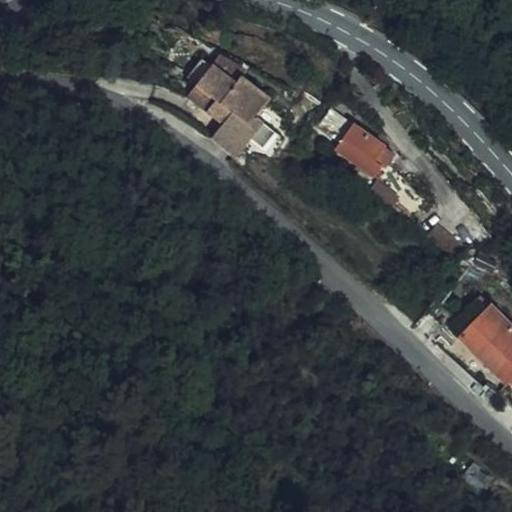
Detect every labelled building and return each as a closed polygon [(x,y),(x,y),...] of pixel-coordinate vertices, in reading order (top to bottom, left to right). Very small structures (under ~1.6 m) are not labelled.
[(223,64),(276,104),(286,91),(254,70),(260,61),(235,46),(227,58),(223,64)] [(227,58),(218,52),(214,58),(223,64),(227,58)] [(213,79),(223,64),(214,58),(205,72),(213,79)] [(251,146),(262,128),(269,134),(276,124),(268,117),(276,104),(223,64),(213,79),(231,91),(223,104),(234,111),(238,107),(245,111),(232,133),(251,146)] [(190,99),(208,108),(215,95),(196,86),(190,99)] [(367,114),(352,140),(394,170),(402,155),(393,149),(402,135),(367,114)] [(269,134),(262,128),(251,146),(258,151),(269,134)] [(472,302),(485,314),(510,288),(496,276),(472,302)] [(511,339),(511,285),(510,288),(485,314),(511,339)]
